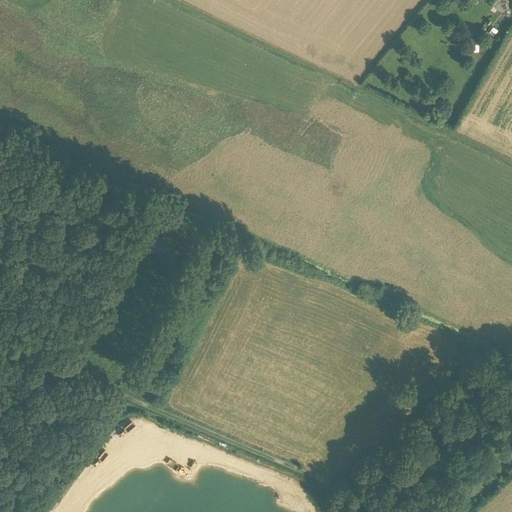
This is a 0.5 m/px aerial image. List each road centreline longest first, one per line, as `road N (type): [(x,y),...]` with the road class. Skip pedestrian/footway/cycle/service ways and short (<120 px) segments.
road 1 (track): [(158,0),(511,167)]
road 2 (track): [(344,511),(319,484),(0,341)]
